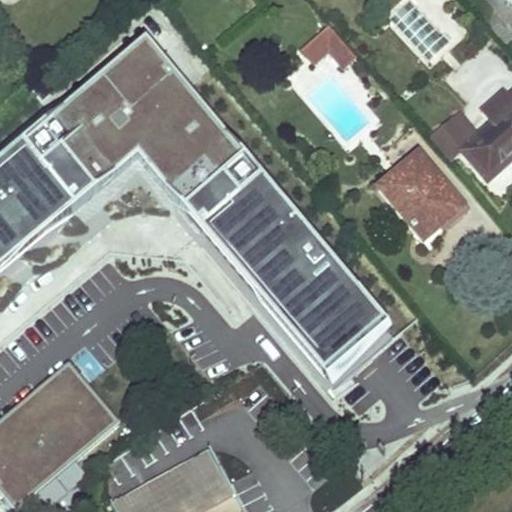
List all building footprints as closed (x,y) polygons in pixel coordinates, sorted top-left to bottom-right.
[(353,56),(327,27),(298,53),(310,66),(324,53),(339,69),(353,56)] [(321,394),(382,344),(140,61),(0,177),(0,279),(133,169),(321,394)] [(452,119),(432,137),(455,163),(463,156),(486,183),(511,161),(511,109),(505,101),(503,97),(482,114),(495,128),(475,145),(471,140),(452,119)] [(459,111),(452,119),(471,140),(478,133),(459,111)] [(422,245),(443,228),(463,210),(417,156),(377,190),(422,245)] [(18,511),(116,431),(66,375),(0,429),(0,499),(11,511),(18,511)] [(246,511),(212,450),(110,506),(112,511),(246,511)]
